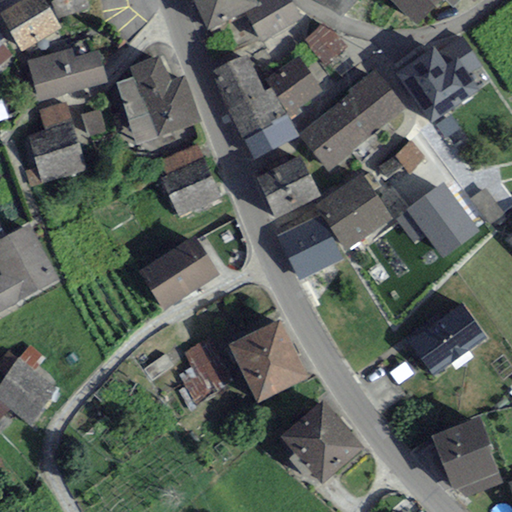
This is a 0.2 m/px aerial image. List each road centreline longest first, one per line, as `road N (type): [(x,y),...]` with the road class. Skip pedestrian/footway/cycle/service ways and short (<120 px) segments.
road 1 (residential): [(272,262),(130,340),(62,410),(46,447),(50,489),(63,511)]
road 2 (tertiary): [(174,0),(272,262)]
road 3 (tertiary): [(272,262),(334,376),(396,458)]
road 4 (residential): [(297,0),(362,32),(406,37),(458,27),(495,0)]
